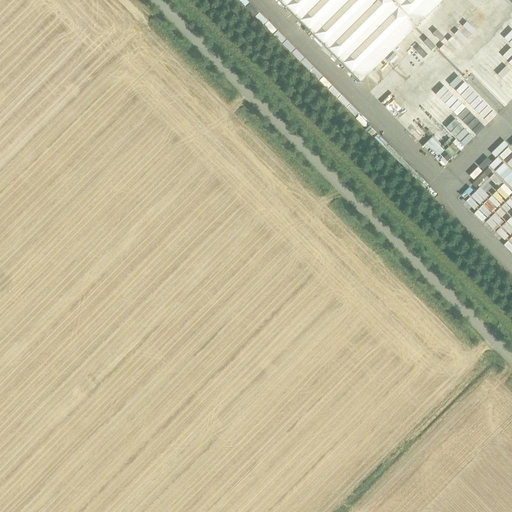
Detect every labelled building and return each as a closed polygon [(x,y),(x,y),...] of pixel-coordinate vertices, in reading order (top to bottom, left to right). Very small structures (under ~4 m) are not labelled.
[(277,0),(360,83),(443,0),(277,0)] [(476,13),(483,21),(492,13),(484,5),(476,13)] [(443,26),(434,34),(443,43),(451,35),(443,26)] [(440,93),(469,125),(477,117),(448,86),(440,93)] [(431,92),(422,101),(456,135),(465,126),(431,92)] [(490,122),(498,115),(485,100),(477,108),(490,122)] [(481,119),(472,125),(478,133),(487,126),(481,119)] [(449,163),(455,154),(432,138),(426,146),(449,163)]
